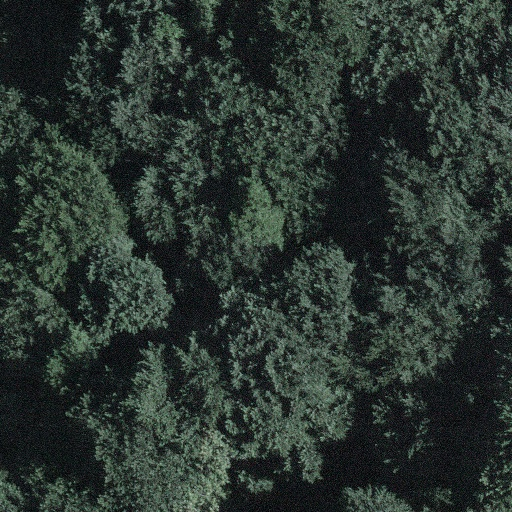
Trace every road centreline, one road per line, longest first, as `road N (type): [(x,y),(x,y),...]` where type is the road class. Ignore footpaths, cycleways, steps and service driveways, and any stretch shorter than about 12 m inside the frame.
road 1 (track): [(0,112),(21,129),(284,475),(327,511)]
road 2 (track): [(423,511),(369,0)]
